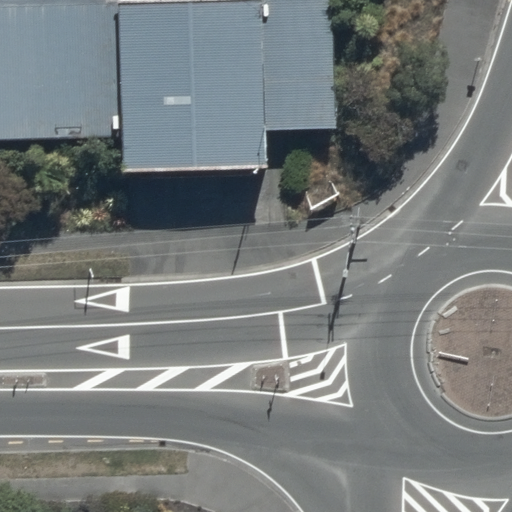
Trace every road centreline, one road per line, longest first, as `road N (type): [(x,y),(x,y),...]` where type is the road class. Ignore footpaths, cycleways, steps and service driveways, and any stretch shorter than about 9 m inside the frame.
road 1 (tertiary): [(396,419),(355,434),(167,413),(0,414)]
road 2 (tertiary): [(0,328),(378,302)]
road 3 (tertiary): [(439,239),(511,79)]
road 4 (tertiary): [(511,459),(464,460),(427,446),(396,419)]
road 5 (tertiary): [(396,419),(371,363),(378,302)]
